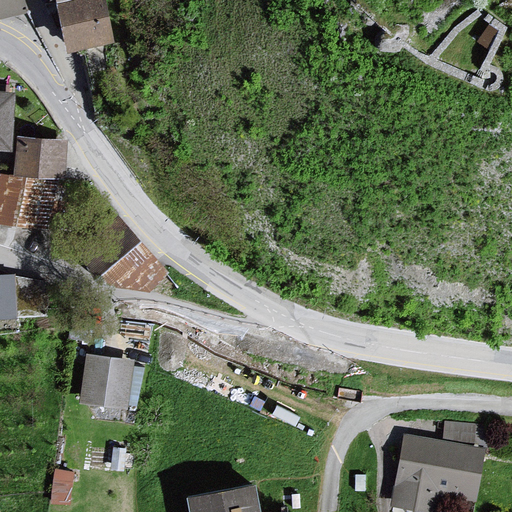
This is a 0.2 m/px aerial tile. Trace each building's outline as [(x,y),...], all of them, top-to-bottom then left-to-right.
[(20,0),(0,0),(0,9),(22,5),(20,0)] [(56,0),(65,44),(112,38),(103,0),(56,0)] [(15,90),(0,88),(0,147),(10,148),(15,90)] [(69,139),(15,133),(11,172),(65,177),(69,139)] [(57,180),(0,173),(0,221),(52,226),(57,180)] [(125,226),(91,251),(115,278),(140,282),(159,264),(125,226)] [(14,275),(0,275),(0,318),(15,318),(14,275)] [(89,351),(80,401),(126,410),(136,360),(89,351)] [(445,421),(442,439),(471,444),(474,426),(445,421)] [(478,496),(487,447),(471,444),(442,439),(403,432),(390,504),(435,511),(439,490),(478,496)] [(257,511),(251,478),(182,492),(185,511),(257,511)]
